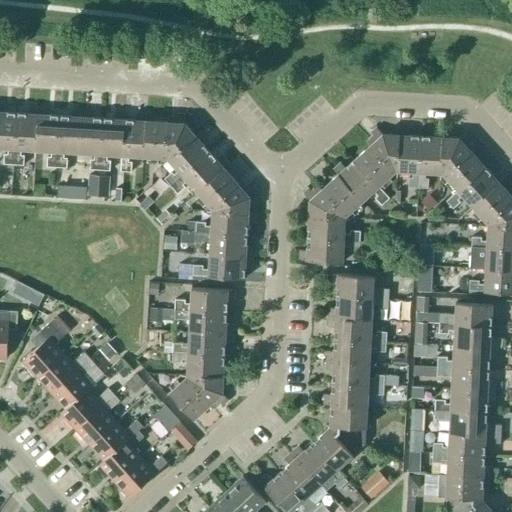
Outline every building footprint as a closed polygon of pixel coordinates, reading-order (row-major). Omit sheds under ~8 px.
[(14,165),(17,113),(5,113),(5,106),(0,105),(0,147),(8,148),(8,154),(4,154),(4,164),(14,165)] [(36,150),(39,108),(29,107),(29,114),(17,113),(14,165),(24,165),(24,155),(21,155),(21,149),(36,150)] [(57,167),(60,116),(48,115),(48,108),(39,108),(36,150),(51,151),(51,157),(47,157),(47,167),(57,167)] [(79,153),(82,110),(72,110),(72,117),(60,116),(57,167),(67,168),(67,158),(64,158),(64,152),(79,153)] [(100,170),(103,119),(91,118),(91,111),(82,110),(79,153),(94,154),(94,160),(90,159),(90,169),(100,170)] [(122,155),(125,120),(125,113),(115,113),(115,119),(103,119),(100,170),(110,171),(110,160),(107,160),(107,154),(122,155)] [(144,157),(147,121),(147,114),(137,114),(136,121),(125,120),(122,155),(121,171),(131,172),(132,162),(129,162),(129,156),(144,157)] [(195,136),(184,124),(185,115),(178,114),(177,123),(147,121),(144,157),(167,158),(168,159),(195,136)] [(399,135),(383,135),(377,128),(371,133),(377,139),(355,160),(379,186),(396,171),(397,171),(399,135)] [(418,188),(421,137),(409,136),(409,129),(399,129),(399,135),(397,171),(412,172),(412,178),(409,178),(408,188),(418,188)] [(441,174),(443,138),(443,131),(433,130),(433,137),(421,137),(418,188),(428,189),(429,179),(425,179),(425,173),(441,174)] [(171,186),(210,152),(202,143),(207,139),(200,131),(195,136),(168,159),(178,171),(174,175),(172,172),(164,179),(171,186)] [(458,191),(485,167),(464,144),(470,138),(466,133),(459,139),(443,138),(441,174),(442,174),(458,191)] [(198,192),(224,169),(229,164),(223,157),(217,161),(210,152),(171,186),(177,194),(185,187),(183,184),(187,180),(198,192)] [(389,198),(379,186),(355,160),(345,168),(341,163),(333,170),(338,175),(362,202),(373,191),(377,196),(375,198),(381,205),(389,198)] [(499,183),(499,184),(505,179),(498,171),(493,176),(485,167),(458,191),(446,201),(453,209),(460,202),(458,200),(462,196),(473,207),(499,183)] [(213,209),(249,197),(256,191),(251,186),(245,192),(224,169),(198,192),(213,209)] [(88,175),(87,196),(88,196),(98,196),(99,175),(90,175),(88,175)] [(345,217),(362,202),(338,175),(315,196),(309,189),(304,194),(310,201),(309,217),(345,219),(345,217)] [(511,197),(499,184),(499,183),(473,207),(488,224),(488,226),(511,227),(511,197)] [(139,203),(139,204),(145,211),(153,203),(152,203),(147,197),(139,203)] [(195,232),(247,235),(248,223),(254,224),(255,214),(248,213),(249,197),(213,209),(211,226),(205,226),(206,222),(196,222),(195,232)] [(345,219),(309,217),(302,216),(301,226),(308,227),(308,239),(359,241),(360,231),(350,231),(350,234),(344,234),(345,219)] [(511,227),(488,226),(487,241),(481,241),(481,238),(471,237),(471,247),(511,249),(511,227)] [(246,247),(247,235),(195,232),(195,242),(205,242),(205,239),(211,239),(210,254),(252,257),(253,248),(246,247)] [(165,236),(164,249),(176,250),(177,237),(165,236)] [(359,251),(359,241),(308,239),(307,251),(300,250),(300,261),(342,263),(343,247),(349,247),(349,251),(359,251)] [(511,249),(471,247),(470,257),(480,258),(481,254),(487,254),(486,269),(511,270),(511,249)] [(252,267),(252,257),(210,254),(209,269),(203,269),(203,265),(193,265),(192,275),(244,279),(245,267),(252,267)] [(511,270),(486,269),(485,284),(479,284),(479,281),(469,280),(469,291),(511,293),(511,270)] [(337,296),(388,299),(389,289),(379,289),(379,292),(373,292),(374,276),(331,274),(331,284),(337,284),(337,296)] [(417,280),(417,291),(431,292),(432,280),(417,280)] [(150,286),(149,294),(159,295),(159,286),(159,284),(150,283),(150,286)] [(37,304),(42,293),(27,286),(22,297),(37,304)] [(175,309),(226,312),(227,300),(234,300),(234,290),(192,288),(191,304),(185,303),(185,300),(175,299),(175,309)] [(388,309),(388,299),(337,296),(336,308),(329,308),(329,318),(371,320),(372,305),(378,305),(378,309),(388,309)] [(417,296),(416,312),(428,312),(429,297),(417,296)] [(439,324),(491,326),(491,314),(498,315),(499,304),(456,302),(455,318),(449,318),(449,314),(440,314),(439,324)] [(226,312),(175,309),(150,308),(150,321),(162,322),(162,320),(174,320),(174,319),(184,320),(184,316),(190,317),(189,332),(232,334),(232,324),(226,324),(226,312)] [(0,322),(0,357),(7,358),(8,328),(16,329),(17,312),(9,312),(8,323),(0,322)] [(371,335),(371,320),(329,318),(328,327),(335,327),(334,339),(386,342),(387,332),(377,332),(377,336),(371,335)] [(37,377),(63,354),(54,344),(67,333),(54,319),(32,338),(39,346),(22,361),(37,377)] [(490,338),(491,326),(439,324),(439,334),(448,334),(449,330),(455,331),(454,346),(496,348),(497,339),(490,338)] [(146,331),(146,342),(154,342),(154,331),(146,331)] [(232,344),(232,334),(189,332),(189,347),(183,346),(183,343),(173,342),(172,352),(224,355),(225,343),(232,344)] [(386,352),(386,342),(334,339),(334,351),(327,351),(327,361),(369,363),(370,348),(376,348),(376,352),(386,352)] [(108,343),(100,350),(108,360),(117,352),(108,343)] [(414,345),(414,357),(426,357),(426,345),(414,345)] [(496,358),(496,348),(454,346),(453,361),(447,361),(447,357),(437,357),(437,367),(488,369),(489,357),(496,358)] [(51,393),(90,359),(84,352),(72,363),(63,354),(37,377),(51,393)] [(223,367),(224,355),(172,352),(172,362),(182,363),(182,359),(188,360),(187,375),(223,377),(230,378),(230,368),(223,367)] [(87,389),(88,390),(92,386),(83,376),(95,365),(90,359),(51,393),(65,409),(66,409),(87,389)] [(122,359),(113,367),(122,378),(132,369),(122,359)] [(368,378),(369,363),(327,361),(326,370),(333,371),(332,383),(384,386),(384,376),(374,375),(374,379),(368,378)] [(413,366),(413,376),(425,376),(426,366),(413,366)] [(488,381),(488,369),(437,367),(436,377),(446,377),(452,378),(452,389),(494,391),(495,382),(488,381)] [(136,375),(126,384),(131,390),(134,393),(145,384),(142,381),(136,374),(136,375)] [(222,393),(223,377),(187,375),(187,377),(169,393),(193,420),(217,398),(223,405),(228,400),(222,393)] [(383,395),(384,386),(332,383),(332,395),(325,394),(324,404),(331,405),(331,404),(367,406),(368,391),(374,391),(374,395),(383,395)] [(412,387),(412,398),(423,399),(424,387),(412,387)] [(75,429),(114,394),(108,388),(96,399),(88,390),(87,389),(66,409),(65,409),(61,413),(75,429)] [(494,401),(494,391),(452,389),(451,404),(445,404),(445,400),(435,400),(435,410),(486,413),(487,400),(494,401)] [(90,445),(116,421),(107,412),(119,401),(114,394),(75,429),(90,445)] [(365,444),(367,406),(331,404),(331,405),(330,428),(365,444)] [(166,406),(154,416),(162,424),(168,431),(169,432),(180,421),(179,420),(166,406)] [(424,430),(425,409),(410,408),(410,430),(424,430)] [(486,424),(486,413),(435,410),(434,420),(444,420),(444,417),(450,417),(450,432),(492,434),(493,425),(486,424)] [(104,461),(138,431),(143,427),(137,420),(124,431),(116,421),(90,445),(104,460),(104,461)] [(188,449),(198,440),(181,422),(172,431),(188,449)] [(337,470),(337,469),(365,444),(330,428),(313,443),(337,470)] [(114,481),(140,457),(132,448),(144,437),(138,431),(104,461),(104,460),(99,464),(114,481)] [(491,444),(492,434),(450,432),(449,447),(443,447),(443,444),(433,443),(432,453),(484,456),(485,444),(491,444)] [(348,481),(337,469),(337,470),(313,443),(304,451),(299,446),(292,453),(320,484),(332,474),(336,478),(333,481),(340,488),(348,481)] [(309,494),(320,484),(292,453),(285,459),(289,464),(280,472),(315,510),(323,504),(316,496),(313,499),(309,494)] [(483,468),(484,456),(432,453),(432,463),(442,464),(442,460),(448,460),(447,475),(483,477),(483,478),(490,478),(490,468),(483,468)] [(140,457),(114,481),(129,497),(167,463),(161,456),(149,467),(140,457)] [(371,499),(390,482),(378,470),(360,487),(371,499)] [(303,511),(313,511),(315,510),(280,472),(271,480),(267,475),(259,482),(286,511),(289,511),(300,503),(304,507),(301,510),(303,511)] [(407,475),(406,488),(407,488),(416,488),(420,488),(421,476),(407,475)] [(449,511),(482,501),(483,478),(483,477),(447,475),(445,511),(449,511)] [(226,492),(243,511),(257,511),(256,511),(266,502),(243,477),(226,492)] [(243,511),(226,492),(209,508),(212,511),(243,511)] [(492,511),(482,501),(449,511),(492,511)]
